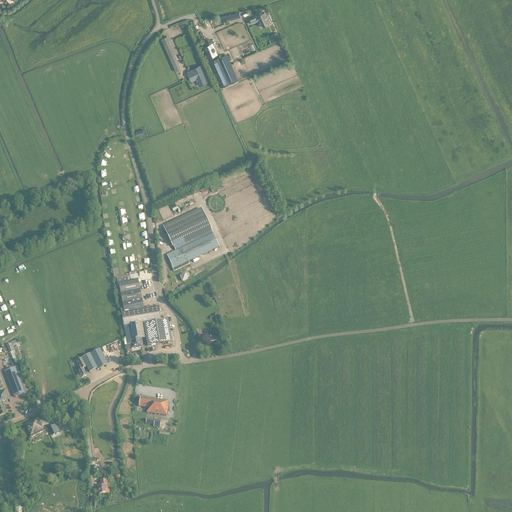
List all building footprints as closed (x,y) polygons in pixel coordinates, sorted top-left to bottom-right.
[(220,21),(239,17),(238,12),(219,16),(220,21)] [(258,20),(261,26),(268,23),(264,12),(256,15),(249,18),(251,23),(258,20)] [(181,69),(168,41),(166,36),(160,39),(175,71),(181,69)] [(210,43),(203,46),(208,57),(215,54),(210,43)] [(217,58),(210,61),(221,87),(237,80),(230,64),(226,54),(221,56),(217,58)] [(191,69),(186,71),(191,81),(195,79),(198,85),(207,81),(200,65),(191,69)] [(164,228),(175,251),(207,236),(212,234),(201,210),(164,228)] [(213,249),(207,236),(175,251),(167,255),(173,269),(213,249)] [(127,282),(118,284),(118,285),(119,288),(121,298),(122,306),(120,306),(123,327),(125,338),(123,338),(125,349),(127,349),(126,345),(130,344),(131,348),(131,349),(134,348),(135,349),(136,348),(137,348),(141,347),(140,338),(145,338),(146,346),(158,344),(171,342),(167,318),(161,319),(160,319),(158,307),(144,310),(143,309),(142,304),(141,294),(139,285),(138,280),(131,281),(127,282)] [(212,332),(212,334),(207,335),(208,342),(220,340),(219,331),(212,332)] [(82,358),(75,362),(80,370),(77,371),(77,372),(78,374),(81,378),(86,376),(83,369),(86,367),(89,373),(96,369),(97,369),(107,364),(99,349),(82,358)] [(4,371),(12,392),(13,397),(24,393),(14,367),(4,371)] [(0,415),(6,413),(4,408),(2,402),(9,399),(5,390),(4,388),(0,389),(0,415)] [(166,416),(167,408),(168,401),(148,398),(140,397),(139,406),(147,408),(147,413),(166,416)] [(33,419),(23,424),(30,438),(44,432),(37,418),(34,420),(33,419)] [(146,423),(154,424),(153,427),(159,428),(160,422),(146,420),(146,423)] [(55,424),(48,428),(52,436),(59,432),(55,424)] [(99,480),(100,486),(98,486),(98,494),(109,493),(109,490),(107,490),(106,480),(99,480)]
